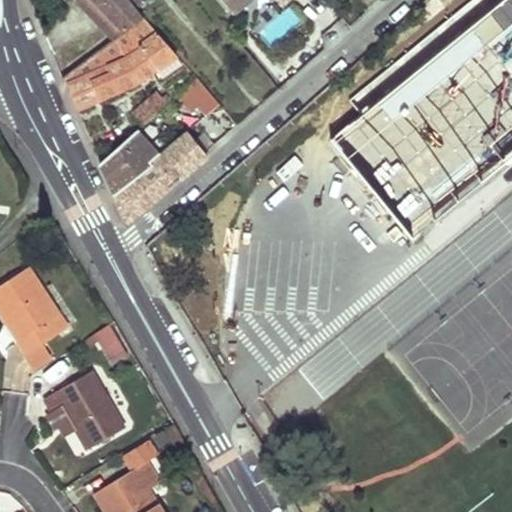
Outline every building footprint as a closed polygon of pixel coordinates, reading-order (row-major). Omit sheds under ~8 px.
[(79,0),(111,35),(120,27),(125,32),(144,17),(138,8),(131,0),(79,0)] [(286,0),(221,0),(231,11),(245,1),(244,0),(279,0),(282,4),(286,0)] [(173,50),(144,17),(125,32),(115,40),(67,76),(70,81),(66,83),(72,94),(78,109),(89,104),(103,99),(118,92),(139,84),(158,69),(154,65),(173,50)] [(120,27),(111,35),(115,40),(125,32),(120,27)] [(173,50),(154,65),(158,69),(177,55),(173,50)] [(206,114),(220,105),(199,79),(179,95),(190,108),(198,103),(206,114)] [(163,94),(150,104),(156,111),(169,102),(163,94)] [(156,111),(150,104),(127,121),(135,133),(138,132),(158,114),(156,111)] [(153,166),(115,195),(129,221),(208,157),(206,153),(188,131),(158,155),(150,161),(153,166)] [(135,133),(101,164),(108,180),(115,195),(153,166),(150,161),(158,155),(138,132),(135,133)] [(27,268),(0,286),(0,312),(6,321),(11,318),(16,315),(21,322),(14,326),(22,339),(19,341),(27,354),(41,346),(59,334),(50,321),(58,315),(27,268)] [(58,315),(50,321),(59,334),(67,328),(58,315)] [(110,325),(93,335),(111,365),(128,355),(110,325)] [(27,354),(23,358),(32,374),(51,362),(41,346),(27,354)] [(91,373),(45,400),(53,413),(63,408),(76,431),(82,440),(88,450),(124,430),(91,373)] [(57,429),(63,439),(76,431),(63,408),(53,413),(45,418),(52,432),(57,429)] [(160,511),(148,491),(134,469),(148,461),(156,456),(147,442),(120,459),(128,473),(101,489),(114,511),(160,511)] [(148,461),(134,469),(148,491),(161,483),(148,461)]
